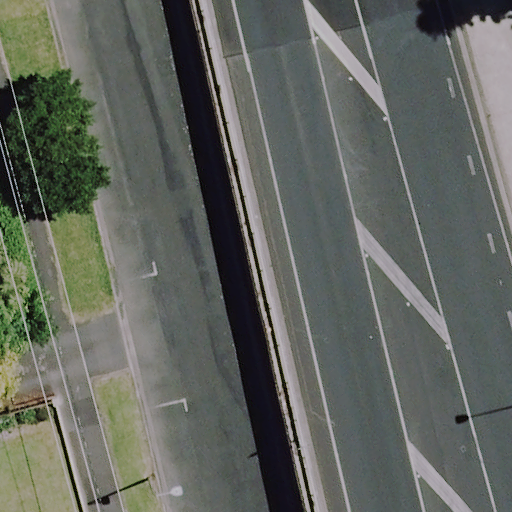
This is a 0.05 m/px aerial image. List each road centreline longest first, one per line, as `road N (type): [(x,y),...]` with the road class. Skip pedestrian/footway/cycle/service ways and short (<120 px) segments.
road 1 (primary): [(471,511),(340,0)]
road 2 (residential): [(212,511),(83,0)]
